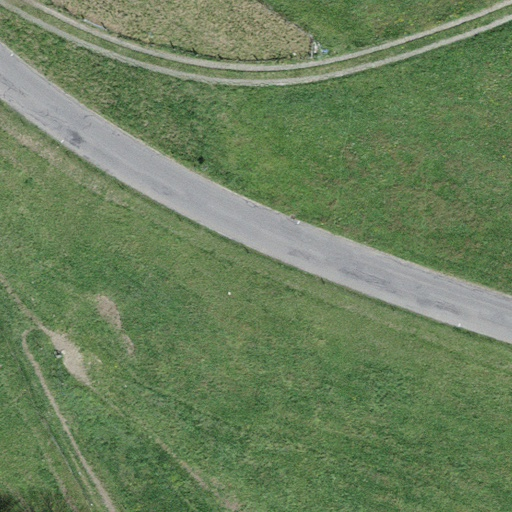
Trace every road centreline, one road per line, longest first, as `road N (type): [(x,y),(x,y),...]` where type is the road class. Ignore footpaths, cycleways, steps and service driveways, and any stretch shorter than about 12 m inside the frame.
road 1 (residential): [(0,71),(139,169),(245,224),(511,324)]
road 2 (track): [(511,11),(326,68),(223,73),(120,50),(13,0)]
road 3 (track): [(125,511),(46,306),(0,233)]
